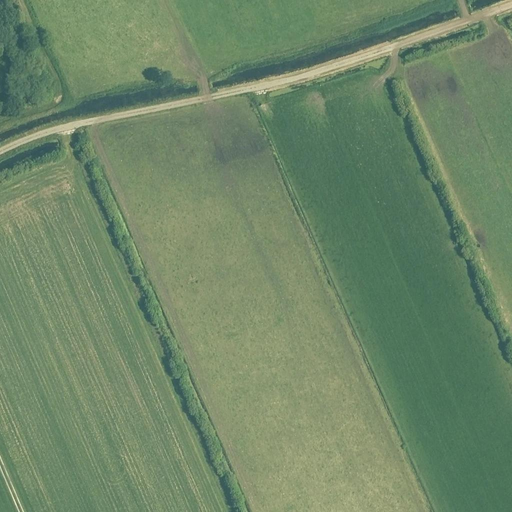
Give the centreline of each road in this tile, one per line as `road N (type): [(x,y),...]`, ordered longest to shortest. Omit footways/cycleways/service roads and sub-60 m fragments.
road 1 (track): [(0,152),(73,125),(270,86),(511,5)]
road 2 (track): [(0,128),(53,109),(61,94),(21,0)]
